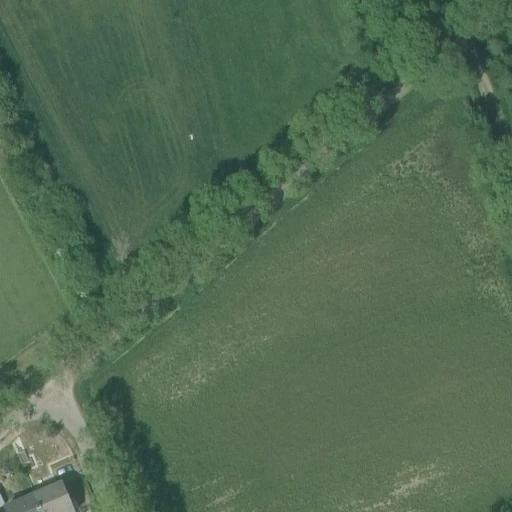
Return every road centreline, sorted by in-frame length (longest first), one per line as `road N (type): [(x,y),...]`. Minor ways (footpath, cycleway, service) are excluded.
road 1 (track): [(64,384),(501,0)]
road 2 (residential): [(116,511),(64,384),(0,437)]
road 3 (track): [(511,165),(459,39)]
